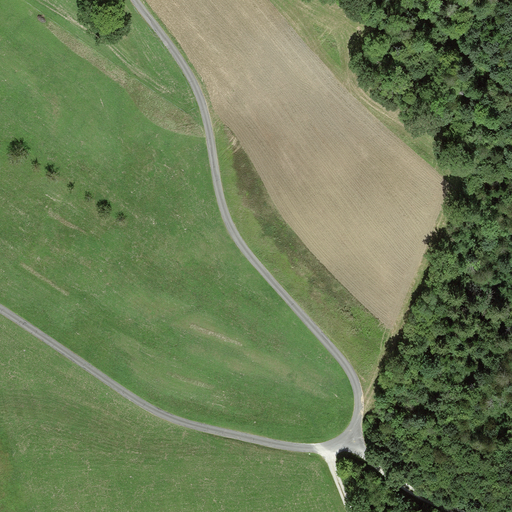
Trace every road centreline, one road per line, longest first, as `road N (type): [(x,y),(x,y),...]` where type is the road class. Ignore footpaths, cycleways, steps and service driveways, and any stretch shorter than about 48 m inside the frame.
road 1 (unclassified): [(0,308),(165,415),(290,446),(325,447),(350,434),(359,400),(354,379),(230,226),(198,93),(135,0)]
road 2 (track): [(511,96),(407,0)]
road 3 (track): [(350,434),(411,494),(460,511)]
